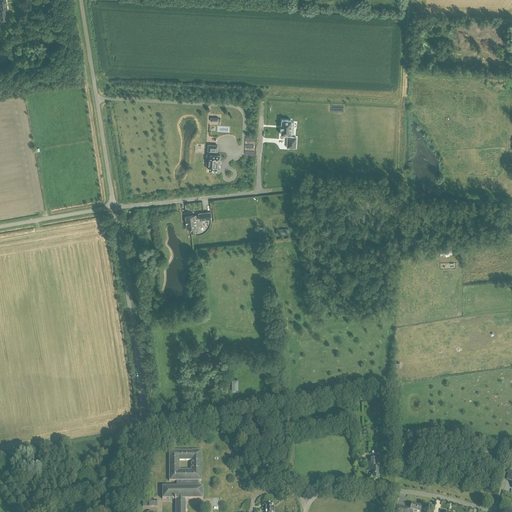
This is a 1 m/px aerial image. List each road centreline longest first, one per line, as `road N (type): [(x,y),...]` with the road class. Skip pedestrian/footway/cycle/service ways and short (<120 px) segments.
road 1 (track): [(143,423),(225,411),(226,361),(275,360),(293,491)]
road 2 (residential): [(113,206),(255,192),(261,111)]
road 3 (unclassified): [(143,423),(113,206)]
road 4 (unclassified): [(113,206),(81,0)]
road 5 (residential): [(501,511),(403,490),(319,491)]
